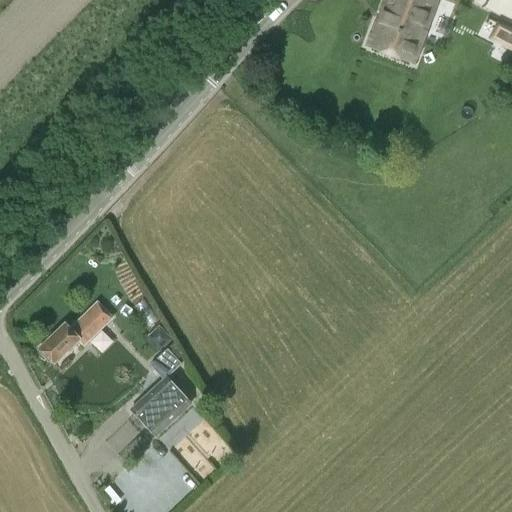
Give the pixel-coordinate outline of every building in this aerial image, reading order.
[(436,1),(433,0),(381,0),(364,47),(412,65),(436,1)] [(511,27),(497,20),(488,37),(511,48),(511,27)] [(111,321),(96,303),(68,327),(64,323),(38,346),(40,348),(38,349),(50,363),(51,362),(53,364),(80,340),(84,345),(111,321)] [(170,340),(158,326),(144,339),(157,352),(170,340)] [(181,366),(167,350),(148,366),(162,382),(132,407),(156,435),(189,406),(166,379),(181,366)] [(189,466),(216,444),(198,423),(172,444),(189,466)]
